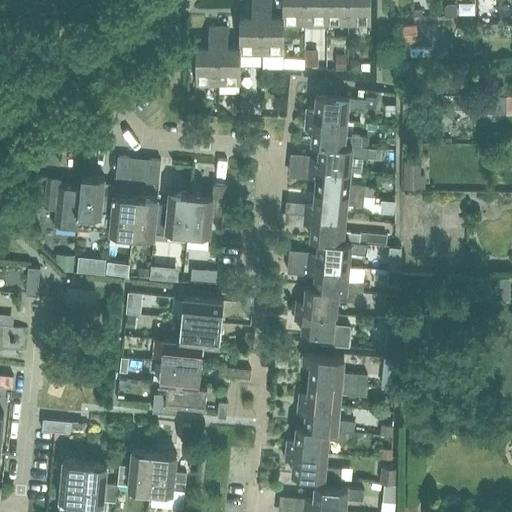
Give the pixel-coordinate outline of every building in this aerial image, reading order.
[(241,53),(262,53),(261,0),(252,0),(252,15),(240,15),(240,45),(241,45),(241,53)] [(284,53),(284,23),(283,23),(283,15),(272,15),(271,0),(261,0),(262,53),(284,53)] [(283,23),(284,23),(305,23),(305,0),(283,0),(283,15),(283,23)] [(327,23),(326,0),(305,0),(305,23),(327,23)] [(326,0),(327,23),(348,23),(348,0),(326,0)] [(348,0),(348,23),(371,23),(370,0),(348,0)] [(33,1),(33,12),(61,12),(61,1),(33,1)] [(91,1),(79,2),(80,12),(91,12),(91,1)] [(449,4),(445,8),(445,16),(457,16),(457,4),(449,4)] [(404,39),(416,39),(415,23),(403,23),(404,39)] [(218,82),(218,25),(209,25),(209,45),(196,45),(196,82),(218,82)] [(240,83),(241,53),(241,45),(240,45),(228,45),(228,25),(218,25),(218,82),(240,83)] [(318,49),(305,49),(305,65),(319,64),(318,49)] [(336,53),(336,67),(347,67),(347,53),(336,53)] [(361,68),(362,63),(357,57),(351,58),(350,68),(361,68)] [(418,78),(418,60),(406,60),(406,78),(418,78)] [(365,108),(365,106),(376,107),(377,96),(366,95),(366,98),(317,93),(315,107),(307,106),(306,116),(347,121),(348,106),(365,108)] [(467,95),(467,111),(506,112),(507,95),(467,95)] [(431,111),(447,123),(457,111),(441,98),(431,111)] [(253,100),(241,100),(241,111),(252,111),(253,100)] [(239,109),(233,102),(227,107),(233,114),(239,109)] [(384,113),(383,121),(393,121),(394,114),(384,113)] [(346,133),(347,121),(306,116),(305,127),(313,127),(312,141),(369,147),(369,146),(361,145),(362,135),(346,133)] [(368,157),(369,147),(312,141),(312,142),(320,142),(319,156),(311,155),(310,164),(351,169),(352,155),(368,157)] [(369,147),(368,157),(380,158),(381,149),(369,147)] [(130,155),(118,154),(116,178),(128,179),(130,155)] [(161,158),(149,157),(147,181),(159,182),(161,158)] [(349,182),(351,169),(310,164),(309,175),(317,176),(315,189),(364,195),(364,194),(376,196),(377,187),(365,184),(349,182)] [(82,173),(81,185),(78,214),(77,225),(111,228),(112,213),(113,214),(115,192),(116,183),(104,181),(105,175),(82,173)] [(421,188),(421,174),(403,174),(403,188),(421,188)] [(77,225),(78,214),(81,185),(61,183),(62,177),(48,176),(45,206),(57,207),(56,223),(77,225)] [(212,194),(191,192),(187,231),(210,234),(212,212),(224,213),(227,183),(213,182),(212,194)] [(306,203),(305,212),(346,217),(348,203),(363,204),(364,195),(315,189),(314,203),(306,203)] [(157,202),(157,197),(154,232),(167,233),(168,230),(187,231),(191,192),(170,190),(168,203),(157,202)] [(110,233),(133,235),(136,194),(115,192),(113,214),(112,213),(111,228),(110,233)] [(157,197),(136,194),(133,235),(154,236),(154,232),(157,197)] [(364,195),(363,204),(370,205),(370,204),(380,205),(381,196),(376,196),(364,194),(364,195)] [(384,212),(395,213),(396,198),(385,197),(384,212)] [(345,230),(346,217),(305,212),(304,223),(312,224),(311,237),(368,244),(368,243),(360,242),(361,232),(345,230)] [(367,253),(368,244),(311,237),(311,238),(319,239),(317,252),(309,251),(309,261),(348,265),(349,251),(367,253)] [(57,253),(56,260),(65,269),(73,270),(75,255),(57,253)] [(106,257),(97,256),(95,271),(105,272),(106,257)] [(157,256),(156,270),(183,271),(184,257),(157,256)] [(389,257),(387,268),(401,269),(401,258),(389,257)] [(314,285),(363,291),(364,280),(347,279),(348,265),(309,261),(289,259),(288,270),(307,272),(307,271),(315,272),(314,285)] [(108,262),(106,272),(118,273),(119,263),(108,262)] [(38,295),(40,267),(29,265),(26,293),(38,295)] [(140,268),(139,276),(149,277),(150,268),(140,268)] [(205,269),(204,281),(207,281),(216,281),(217,269),(205,269)] [(363,291),(314,285),(312,285),(306,285),(305,299),(297,298),(296,307),(337,312),(338,299),(354,300),(355,291),(363,292),(363,291)] [(128,292),(127,312),(140,313),(141,293),(128,292)] [(245,294),(244,310),(253,310),(254,295),(245,294)] [(184,296),(182,318),(221,322),(223,300),(184,296)] [(386,297),(386,309),(397,309),(397,297),(386,297)] [(337,312),(296,307),(295,318),(303,319),(302,333),(321,335),(321,343),(350,345),(351,338),(351,327),(352,323),(336,321),(337,312)] [(137,315),(128,314),(127,326),(136,327),(137,315)] [(219,343),(221,322),(182,318),(180,339),(164,337),(164,338),(219,343)] [(381,329),(379,348),(392,349),(394,331),(381,329)] [(246,330),(244,346),(253,347),(255,331),(246,330)] [(164,338),(162,359),(201,363),(203,342),(219,344),(219,343),(164,338)] [(345,357),(324,355),(304,353),(303,363),(311,364),(309,378),(366,384),(367,373),(343,371),(345,357)] [(121,364),(120,372),(127,373),(129,359),(122,358),(121,364)] [(160,381),(199,384),(201,363),(162,359),(160,381)] [(219,374),(234,375),(235,366),(220,365),(219,374)] [(251,368),(235,366),(234,375),(250,377),(251,368)] [(14,375),(0,373),(0,385),(12,387),(14,375)] [(383,376),(382,385),(394,386),(394,377),(383,376)] [(365,394),(366,384),(309,378),(308,392),(300,391),(299,401),(340,405),(341,391),(365,394)] [(199,384),(160,381),(160,383),(167,383),(167,392),(164,392),(154,391),(153,402),(153,410),(176,412),(176,404),(205,407),(207,385),(199,384)] [(219,400),(217,416),(226,417),(228,401),(219,400)] [(339,418),(340,405),(299,401),(298,411),(306,412),(305,425),(297,424),(354,430),(355,419),(339,418)] [(70,432),(71,420),(43,417),(42,429),(70,432)] [(191,424),(182,423),(181,439),(190,439),(191,424)] [(381,434),(393,435),(394,424),(382,423),(381,434)] [(329,438),(345,440),(353,441),(354,430),(297,424),(295,439),(287,438),(287,448),(328,452),(329,438)] [(380,457),(392,458),(393,447),(381,446),(380,457)] [(151,489),(154,450),(133,447),(131,464),(119,463),(118,482),(129,483),(129,487),(151,489)] [(327,465),(328,452),(287,448),(286,458),(294,459),(292,473),(341,478),(343,466),(327,465)] [(176,452),(154,450),(151,489),(173,491),(173,487),(185,489),(186,471),(175,470),(176,452)] [(59,498),(61,499),(81,501),(85,461),(63,459),(59,498)] [(116,499),(118,482),(105,481),(107,463),(85,461),(81,501),(103,503),(104,499),(116,499)] [(380,481),(384,482),(395,483),(396,467),(382,466),(380,481)] [(395,483),(384,482),(382,499),(398,501),(398,483),(395,483)] [(305,507),(346,511),(347,497),(363,499),(364,488),(315,483),(314,497),(306,497),(305,507)] [(81,501),(61,499),(60,507),(80,509),(81,501)]
